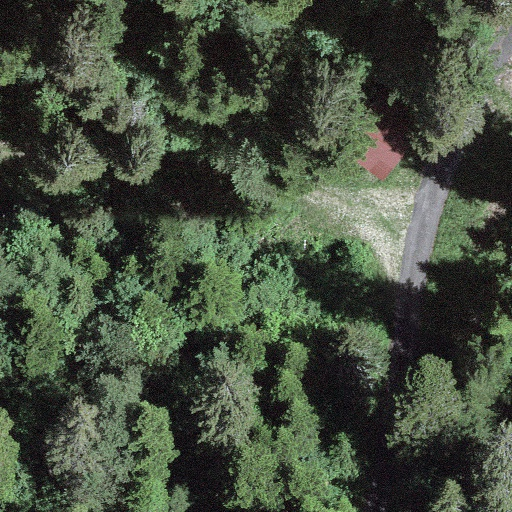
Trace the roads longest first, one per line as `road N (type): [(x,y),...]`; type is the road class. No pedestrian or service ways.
road 1 (track): [(377,511),(405,409),(417,221),(511,25)]
road 2 (track): [(0,153),(254,173),(417,221)]
